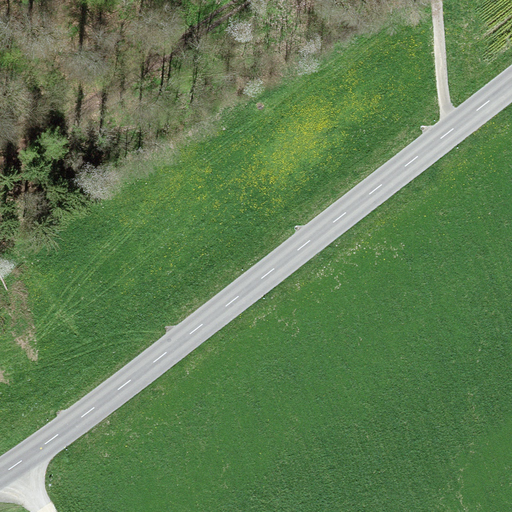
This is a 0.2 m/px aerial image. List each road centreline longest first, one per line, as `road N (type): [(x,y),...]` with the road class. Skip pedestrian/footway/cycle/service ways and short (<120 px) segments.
road 1 (tertiary): [(0,476),(511,84)]
road 2 (track): [(0,164),(241,0)]
road 3 (track): [(447,134),(431,0)]
